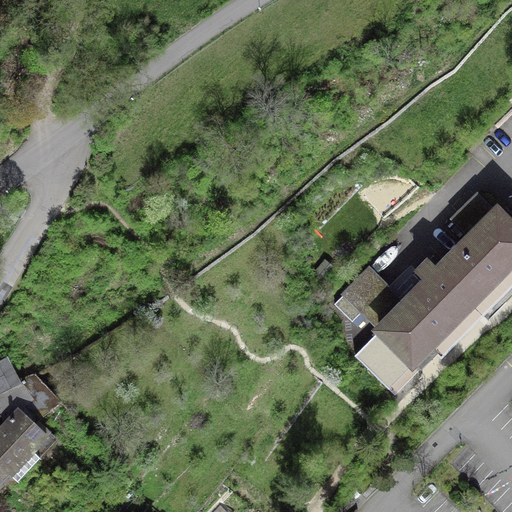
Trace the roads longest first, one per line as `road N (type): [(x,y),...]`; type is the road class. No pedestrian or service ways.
road 1 (residential): [(59,141),(251,0)]
road 2 (track): [(59,141),(38,109),(37,87),(75,0)]
road 3 (residential): [(0,279),(38,209),(59,141)]
